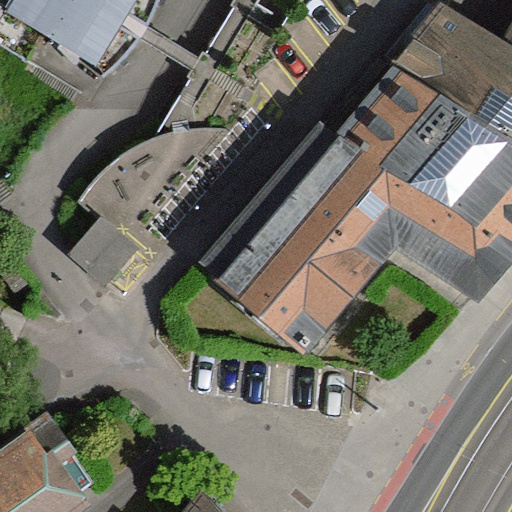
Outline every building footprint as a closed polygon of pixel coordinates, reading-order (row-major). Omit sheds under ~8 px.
[(0,0),(0,6),(45,34),(100,67),(129,28),(144,0),(0,0)] [(160,0),(144,0),(129,28),(100,67),(107,78),(139,42),(156,15),(160,0)] [(45,34),(0,6),(0,45),(28,63),(45,34)] [(511,46),(449,10),(398,70),(511,138),(511,46)] [(511,138),(398,70),(352,124),(511,236),(511,138)] [(511,257),(511,236),(352,124),(338,141),(321,126),(306,143),(323,158),(221,279),(307,349),(377,265),(396,243),(480,296),(511,257)] [(323,158),(306,143),(206,264),(221,279),(323,158)] [(139,255),(104,224),(78,254),(114,284),(139,255)] [(0,454),(0,511),(65,511),(81,500),(55,463),(75,449),(51,418),(0,454)] [(190,511),(227,511),(209,490),(190,511)]
